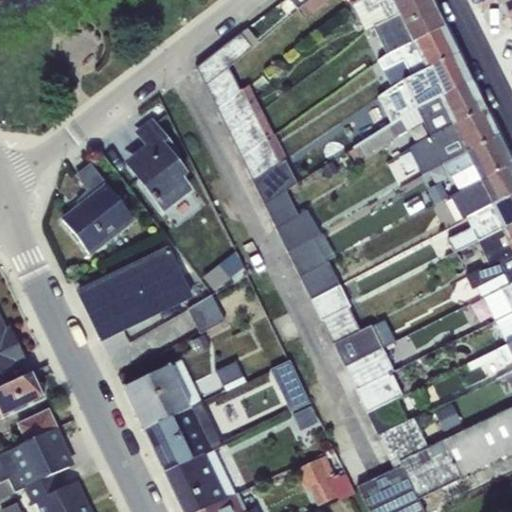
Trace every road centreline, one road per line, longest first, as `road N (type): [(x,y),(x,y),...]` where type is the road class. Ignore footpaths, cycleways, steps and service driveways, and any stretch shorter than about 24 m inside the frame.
road 1 (residential): [(5,205),(150,511)]
road 2 (residential): [(5,205),(42,158),(250,0)]
road 3 (residential): [(446,0),(511,131)]
